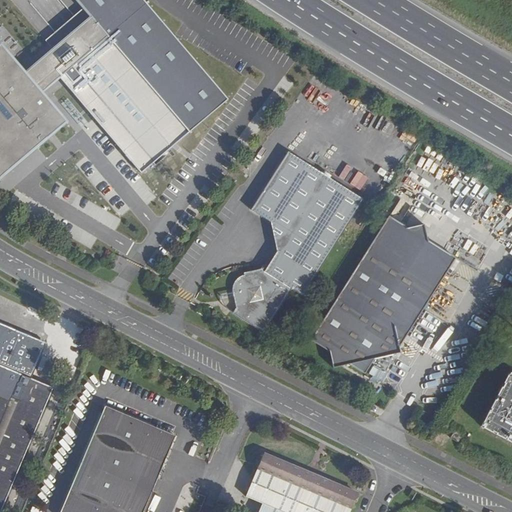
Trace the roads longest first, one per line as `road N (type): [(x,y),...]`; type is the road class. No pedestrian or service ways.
road 1 (secondary): [(107,309),(400,457)]
road 2 (unclassified): [(167,0),(272,68),(160,231)]
road 3 (unclassified): [(160,231),(83,142),(29,188),(144,255)]
road 4 (trunk): [(291,0),(511,135)]
road 5 (trunk): [(511,87),(372,0)]
road 6 (secondary): [(0,253),(107,309)]
